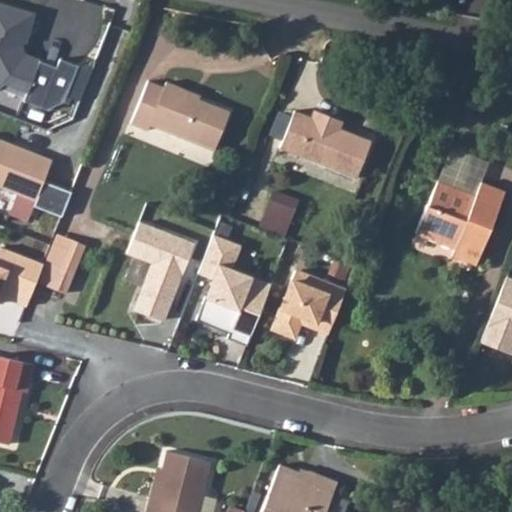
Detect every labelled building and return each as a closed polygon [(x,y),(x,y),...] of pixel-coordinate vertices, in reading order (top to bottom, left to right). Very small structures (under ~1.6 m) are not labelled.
[(31,10),(0,2),(0,83),(21,92),(19,101),(44,111),(68,103),(76,108),(88,67),(57,58),(53,64),(38,57),(34,65),(17,60),(31,10)] [(150,127),(212,153),(228,116),(198,103),(196,107),(183,101),(187,93),(165,84),(162,91),(147,85),(129,125),(146,132),(150,127)] [(370,150),(336,135),(339,129),(314,118),(311,125),(296,118),(281,154),(355,186),(370,150)] [(52,160),(0,141),(0,188),(37,202),(35,208),(62,216),(70,193),(44,183),(52,160)] [(482,182),(475,180),(484,161),(453,147),(438,180),(476,196),(482,182)] [(436,240),(437,237),(456,245),(451,256),(476,266),(506,192),(482,182),(476,196),(438,180),(416,232),(436,240)] [(261,223),(286,234),(300,200),(275,190),(261,223)] [(194,244),(138,221),(125,254),(148,263),(130,309),(162,322),(194,244)] [(243,244),(211,232),(199,264),(211,269),(201,296),(235,309),(229,325),(246,331),(264,282),(233,270),(243,244)] [(56,234),(44,265),(37,283),(67,295),(87,245),(56,234)] [(44,265),(0,248),(0,300),(25,310),(37,283),(44,265)] [(345,285),(290,264),(266,328),(292,338),(297,324),(326,335),(345,285)] [(511,275),(504,273),(479,341),(511,353),(511,349),(511,275)] [(0,436),(0,437),(16,382),(19,382),(26,356),(0,349),(0,436)] [(141,488),(134,511),(186,511),(202,454),(158,442),(153,460),(145,489),(141,488)] [(276,511),(277,511),(279,511),(314,511),(330,472),(303,463),(302,467),(274,456),(255,507),(267,511),(276,511)] [(225,495),(218,511),(232,511),(237,500),(225,495)]
